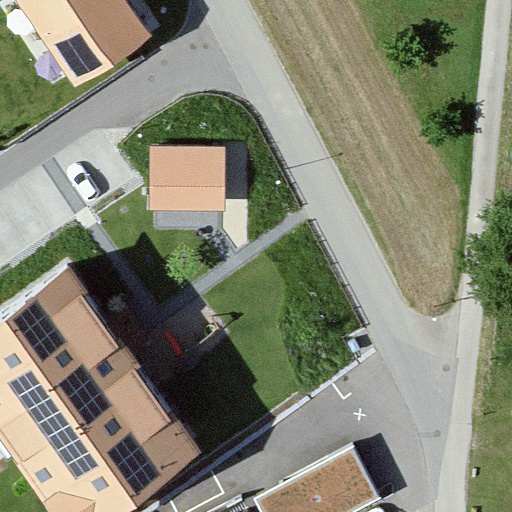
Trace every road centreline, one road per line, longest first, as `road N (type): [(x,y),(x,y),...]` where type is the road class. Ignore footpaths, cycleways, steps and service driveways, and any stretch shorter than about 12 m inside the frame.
road 1 (residential): [(226,0),(445,425)]
road 2 (residential): [(487,0),(445,425)]
road 3 (unknown): [(400,338),(271,438),(152,511)]
